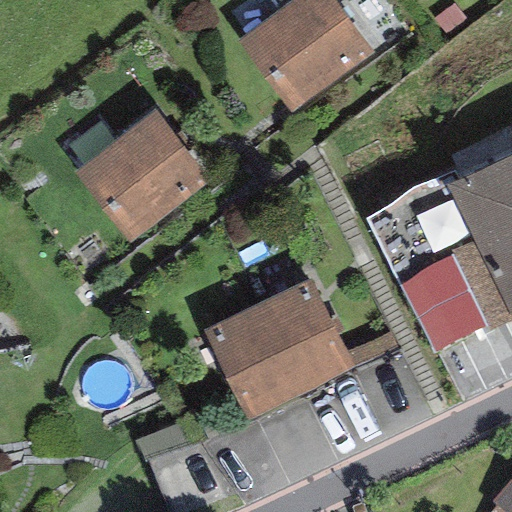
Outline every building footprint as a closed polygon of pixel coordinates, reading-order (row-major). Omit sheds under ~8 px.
[(373,53),(333,0),(292,0),(236,41),(290,114),(373,53)] [(470,28),(453,4),(432,19),(450,43),(470,28)] [(156,110),(73,172),(129,245),(202,189),(194,179),(203,172),(156,110)] [(488,330),(511,320),(511,322),(511,154),(447,185),(473,241),(451,251),(453,258),(487,325),(488,330)] [(487,325),(453,258),(399,285),(432,352),(487,325)] [(256,305),(300,393),(354,367),(310,279),(256,305)] [(300,393),(256,305),(203,331),(247,420),(300,393)] [(511,511),(511,479),(492,500),(498,505),(505,511),(511,511)]
